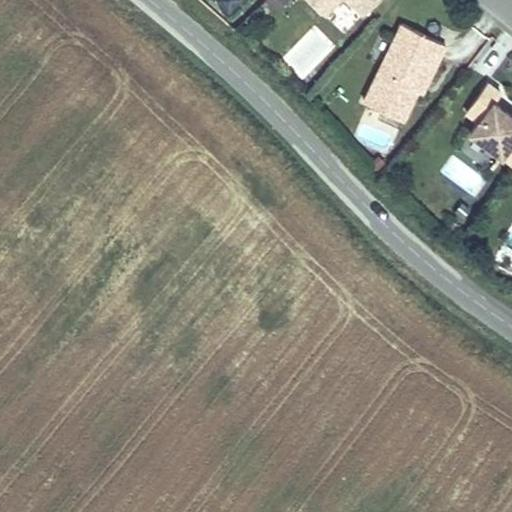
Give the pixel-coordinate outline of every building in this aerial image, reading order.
[(235,0),(215,0),(225,10),(235,0)] [(310,0),(324,13),(336,0),(349,0),(363,13),(376,0),(310,0)] [(420,83),(425,86),(446,44),(402,23),(363,100),(402,119),(420,83)] [(511,115),(494,102),(501,91),(487,81),(465,110),(478,120),(469,131),(511,162),(511,115)] [(422,92),(425,86),(420,83),(417,89),(422,92)]
